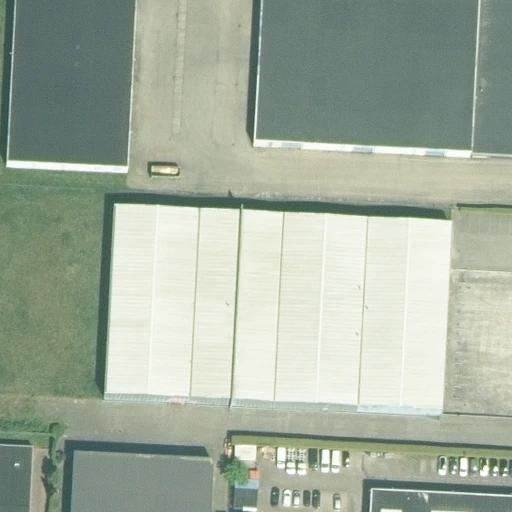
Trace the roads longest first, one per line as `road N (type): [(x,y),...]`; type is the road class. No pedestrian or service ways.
road 1 (unknown): [(511,419),(111,400)]
road 2 (unknown): [(511,492),(359,480)]
